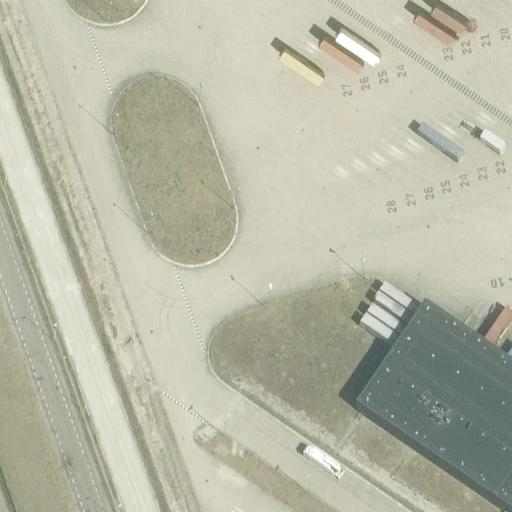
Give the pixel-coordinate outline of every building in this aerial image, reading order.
[(419,0),(416,5),(410,1),(404,8),(434,30),(442,19),(450,25),(457,17),(434,0),(419,0)] [(333,36),(327,46),(368,68),(374,57),(386,63),(391,53),(350,31),(344,42),(333,36)] [(386,285),(360,325),(399,351),(425,311),(386,285)] [(483,349),(511,365),(511,343),(504,339),(511,324),(511,311),(507,309),(483,349)] [(511,511),(511,369),(427,311),(425,314),(357,413),(359,414),(362,416),(502,511),(511,511)]
